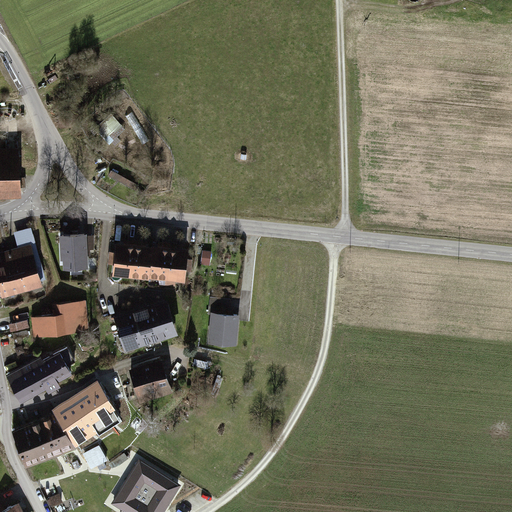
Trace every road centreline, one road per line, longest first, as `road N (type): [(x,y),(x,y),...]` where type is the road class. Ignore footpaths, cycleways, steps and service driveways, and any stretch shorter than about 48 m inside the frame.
road 1 (residential): [(209,511),(252,478),(290,431),(318,374),(329,341),(338,239)]
road 2 (tertiary): [(338,239),(109,210)]
road 3 (tertiary): [(511,256),(338,239)]
road 4 (track): [(0,315),(46,303),(56,288),(33,208)]
road 5 (residential): [(43,511),(10,438),(0,375)]
